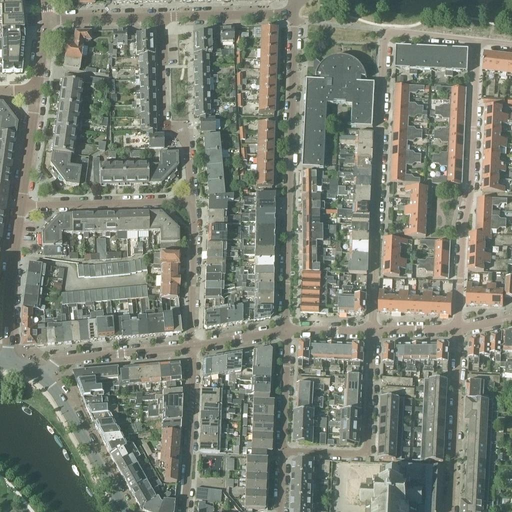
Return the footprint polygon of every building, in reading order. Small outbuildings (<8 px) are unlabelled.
[(18,0),(0,0),(0,73),(2,74),(20,73),(18,0)] [(261,28),(261,39),(276,39),(277,29),(261,28)] [(233,44),(233,29),(220,29),(220,34),(220,39),(220,43),(220,44),(233,44)] [(113,45),(113,47),(127,47),(126,42),(135,41),(135,36),(126,36),(126,32),(113,32),(113,41),(113,45)] [(73,45),(82,47),(83,42),(90,42),(90,33),(75,33),(73,45)] [(194,55),(209,54),(211,54),(211,40),(211,34),(193,35),(194,55)] [(135,52),(153,51),(153,36),(135,36),(135,41),(135,52)] [(276,39),(261,39),(260,49),(276,50),(276,39)] [(67,44),(65,57),(80,59),(82,47),(73,45),(67,44)] [(431,71),(432,49),(396,47),(395,70),(410,70),(409,75),(417,76),(417,71),(431,71)] [(260,49),(260,60),(276,61),(276,50),(260,49)] [(432,49),(431,71),(445,72),(445,77),(452,77),(453,72),(467,73),(468,50),(432,49)] [(153,51),(135,52),(136,56),(138,57),(138,58),(138,64),(154,63),(153,51)] [(209,54),(194,55),(194,67),(209,67),(209,54)] [(495,72),(497,56),(484,54),(482,71),(495,72)] [(509,57),(497,56),(495,72),(507,74),(509,57)] [(80,59),(65,57),(63,69),(79,71),(80,59)] [(372,128),(375,84),(361,83),(361,77),(365,78),(366,79),(366,77),(365,75),(365,73),(364,71),(363,69),(361,67),(360,65),(358,64),(357,62),(355,61),(353,60),(351,59),(349,58),(346,58),(344,57),(342,57),(339,57),(337,57),(336,57),(335,58),(333,58),(331,59),(330,59),(327,61),(326,61),(325,62),(323,64),(322,65),(321,66),(320,67),(319,69),(318,71),(317,72),(316,74),(316,76),(316,77),(316,81),(307,81),(302,169),(324,170),(327,104),(334,105),(334,102),(346,103),(346,105),(352,106),(351,127),(372,128)] [(276,61),(260,60),(259,71),(275,71),(276,61)] [(154,75),(154,63),(138,64),(139,76),(154,75)] [(209,67),(194,67),(194,79),(209,79),(209,67)] [(275,71),(259,71),(259,81),(275,82),(275,71)] [(154,87),(154,75),(139,76),(139,88),(154,87)] [(210,91),(209,79),(194,79),(194,91),(210,91)] [(62,81),(58,106),(80,108),(83,84),(79,83),(76,83),(72,82),(68,82),(64,81),(62,81)] [(275,82),(259,81),(259,92),(274,92),(275,82)] [(393,98),(410,99),(410,94),(416,94),(418,92),(424,92),(424,87),(394,86),(393,98)] [(154,87),(139,88),(139,100),(155,100),(154,87)] [(450,101),(466,101),(467,89),(436,87),(436,92),(442,93),(444,95),(450,96),(450,101)] [(210,91),(194,91),(195,103),(210,103),(210,91)] [(274,92),(259,92),(258,102),(274,103),(274,92)] [(393,98),(393,110),(423,111),(423,107),(418,107),(416,104),(409,104),(410,99),(393,98)] [(155,100),(139,100),(139,112),(155,112),(155,100)] [(466,101),(450,101),(449,106),(444,105),(441,108),(435,108),(435,112),(465,113),(466,101)] [(274,103),(258,102),(258,113),(274,114),(274,103)] [(0,134),(16,136),(18,124),(12,116),(16,113),(12,108),(8,111),(3,104),(0,103),(0,134)] [(210,117),(210,103),(195,103),(195,117),(200,117),(208,117),(210,117)] [(80,108),(58,106),(55,128),(76,131),(80,108)] [(485,119),(508,120),(508,115),(502,115),(502,107),(486,106),(485,119)] [(423,111),(393,110),(392,122),(408,123),(409,118),(415,118),(417,116),(423,116),(423,111)] [(155,112),(139,112),(140,124),(155,124),(155,112)] [(465,113),(435,112),(435,116),(441,117),(443,119),(449,120),(449,125),(465,125),(465,113)] [(208,119),(208,117),(200,117),(200,133),(215,133),(214,120),(214,119),(211,119),(208,119)] [(508,120),(485,119),(485,131),(501,132),(502,128),(501,128),(501,124),(508,125),(508,120)] [(408,123),(392,122),(392,134),(422,135),(422,131),(417,131),(414,128),(408,128),(408,123)] [(155,136),(155,124),(140,124),(140,132),(148,132),(149,149),(163,149),(163,136),(155,136)] [(257,135),(273,135),(273,125),(258,124),(257,135)] [(434,132),(434,136),(464,137),(465,125),(449,125),(448,130),(443,129),(440,132),(434,132)] [(55,128),(51,158),(70,161),(71,156),(73,156),(76,131),(55,128)] [(501,132),(485,131),(484,143),(507,144),(507,139),(501,139),(501,135),(501,132)] [(340,141),(372,142),(372,133),(356,132),(356,137),(341,136),(340,141)] [(0,145),(14,147),(16,136),(0,134),(0,145)] [(422,135),(392,134),(391,146),(407,147),(408,142),(414,142),(416,140),(422,140),(422,135)] [(273,135),(257,135),(257,145),(273,146),(273,135)] [(204,153),(220,152),(218,136),(203,137),(204,153)] [(464,137),(434,136),(434,140),(440,141),(442,143),(448,144),(448,149),(464,149),(464,137)] [(372,142),(340,141),(340,144),(347,145),(347,146),(355,146),(355,151),(372,152),(372,142)] [(484,143),(483,155),(500,156),(501,152),(500,152),(500,148),(506,149),(507,144),(484,143)] [(0,145),(0,156),(13,158),(14,147),(0,145)] [(257,145),(257,156),(272,156),(273,146),(257,145)] [(391,146),(390,158),(421,159),(421,155),(415,155),(413,152),(407,152),(407,147),(391,146)] [(433,155),(433,160),(463,161),(464,149),(448,149),(447,153),(442,153),(439,156),(433,155)] [(372,152),(355,151),(355,156),(346,155),(340,155),(340,160),(345,160),(371,161),(372,152)] [(220,152),(204,153),(206,168),(221,167),(220,152)] [(148,166),(148,185),(161,185),(167,178),(171,181),(175,178),(175,177),(171,174),(178,167),(178,154),(159,154),(159,166),(148,166)] [(483,155),(483,167),(506,168),(506,163),(500,163),(500,159),(500,156),(483,155)] [(0,156),(0,167),(11,169),(13,158),(0,156)] [(272,156),(257,156),(256,166),(272,167),(272,156)] [(70,161),(51,158),(50,165),(56,173),(52,176),(55,180),(59,178),(65,185),(78,187),(79,185),(79,181),(80,177),(80,172),(81,168),(69,166),(70,161)] [(421,159),(390,158),(390,170),(406,171),(406,166),(413,166),(415,164),(421,164),(421,159)] [(371,161),(345,160),(345,164),(355,165),(354,169),(371,170),(371,161)] [(463,161),(433,160),(433,164),(438,165),(441,167),(447,168),(446,172),(463,173),(463,161)] [(124,186),(123,164),(99,165),(99,168),(99,172),(99,176),(99,180),(99,185),(99,187),(124,186)] [(148,185),(148,166),(148,164),(123,164),(124,186),(148,185)] [(256,166),(256,177),(272,177),(272,167),(256,166)] [(11,169),(0,167),(0,177),(10,179),(11,169)] [(222,182),(221,167),(206,168),(207,183),(222,182)] [(506,168),(483,167),(482,179),(499,180),(499,172),(505,173),(506,168)] [(370,179),(371,170),(354,169),(354,174),(339,173),(339,175),(339,178),(345,178),(370,179)] [(406,176),(406,171),(390,170),(389,183),(420,184),(420,179),(414,179),(412,176),(406,176)] [(463,173),(446,172),(446,177),(440,177),(438,180),(432,179),(432,184),(462,186),(463,173)] [(10,179),(0,177),(0,188),(9,190),(10,179)] [(272,177),(256,177),(256,188),(257,188),(271,188),(272,177)] [(370,179),(345,178),(344,183),(353,183),(353,188),(370,189),(370,179)] [(499,180),(482,179),(482,191),(504,192),(504,187),(499,187),(499,180)] [(339,181),(328,181),(302,180),(302,188),(317,188),(316,187),(316,184),(328,184),(330,184),(330,188),(339,188),(339,181)] [(222,182),(207,183),(208,198),(224,197),(222,182)] [(323,187),(316,187),(317,188),(302,188),(302,196),(321,196),(336,196),(338,196),(339,188),(330,188),(329,192),(323,192),(323,187)] [(410,200),(427,201),(428,188),(405,187),(405,193),(411,193),(411,196),(410,196),(410,200)] [(0,199),(7,201),(9,190),(0,188),(0,199)] [(369,198),(370,189),(353,188),(353,192),(346,192),(346,188),(340,188),(340,197),(348,197),(369,198)] [(275,194),(271,194),(257,194),(255,194),(255,198),(244,198),(244,202),(274,203),(275,194)] [(227,202),(239,202),(239,196),(233,196),(224,197),(208,198),(208,212),(226,212),(227,202)] [(336,200),(336,196),(321,196),(302,196),(302,203),(321,203),(321,204),(324,204),(324,200),(336,200)] [(369,198),(348,197),(348,201),(353,202),(352,206),(369,207),(369,198)] [(476,198),(476,211),(492,211),(492,206),(499,207),(501,204),(507,205),(507,200),(476,198)] [(404,207),(404,212),(427,213),(427,201),(410,200),(410,204),(411,204),(411,207),(404,207)] [(274,211),(274,203),(244,202),(244,207),(255,207),(255,211),(274,211)] [(347,210),(346,215),(369,216),(369,207),(352,206),(352,211),(347,210)] [(274,219),(274,211),(255,211),(251,211),(251,215),(243,215),(240,215),(240,216),(240,219),(274,219)] [(476,211),(475,223),(506,225),(506,220),(500,219),(498,217),(492,217),(492,211),(476,211)] [(208,212),(208,220),(235,221),(235,216),(226,216),(226,212),(208,212)] [(404,212),(404,216),(410,217),(410,220),(409,220),(409,224),(426,225),(427,213),(404,212)] [(127,233),(126,213),(115,214),(116,234),(127,233)] [(137,213),(126,213),(127,233),(137,233),(137,213)] [(148,213),(137,213),(137,233),(148,233),(148,232),(148,213)] [(148,213),(148,232),(160,232),(160,250),(177,249),(177,244),(179,244),(179,230),(172,223),(175,220),(171,216),(167,219),(161,213),(148,213)] [(83,234),(82,214),(71,215),(72,234),(72,235),(83,234)] [(93,214),(82,214),(83,234),(94,234),(93,214)] [(104,214),(93,214),(94,234),(105,234),(104,214)] [(115,214),(104,214),(105,234),(109,234),(116,234),(115,214)] [(72,234),(71,215),(59,215),(52,222),(49,219),(45,223),(48,227),(42,234),(42,247),(44,247),(44,257),(61,257),(61,251),(61,247),(68,246),(68,242),(61,235),(72,234)] [(369,216),(346,215),(337,215),(337,224),(340,224),(340,220),(352,220),(352,225),(368,225),(369,216)] [(274,219),(240,219),(240,221),(240,223),(255,224),(255,227),(274,227),(274,219)] [(240,223),(240,221),(235,221),(208,220),(207,228),(226,229),(226,225),(240,225),(240,223)] [(506,225),(475,223),(475,234),(491,235),(491,231),(497,231),(500,228),(506,229),(506,225)] [(426,225),(409,224),(409,228),(410,228),(410,231),(404,231),(403,236),(426,237),(426,225)] [(368,235),(368,225),(352,225),(351,229),(346,229),(346,234),(350,234),(368,235)] [(254,231),(240,231),(240,233),(240,236),(274,236),(274,227),(255,227),(254,231)] [(207,228),(207,236),(240,237),(240,236),(240,233),(237,233),(226,232),(226,229),(207,228)] [(323,239),(323,234),(303,234),(303,242),(329,242),(330,242),(330,239),(323,239)] [(368,245),(368,235),(350,234),(349,244),(368,245)] [(491,236),(491,235),(475,234),(469,234),(468,247),(485,247),(485,244),(485,240),(492,240),(492,236),(491,236)] [(207,236),(207,244),(225,245),(226,241),(240,241),(240,240),(240,237),(207,236)] [(240,236),(240,237),(240,240),(244,240),(254,240),(254,244),(274,244),(274,236),(240,236)] [(106,253),(106,239),(105,239),(97,239),(97,255),(99,255),(99,262),(100,261),(106,261),(106,253)] [(384,252),(401,253),(401,249),(401,245),(407,246),(407,240),(385,239),(384,252)] [(434,254),(450,255),(450,242),(420,241),(415,241),(414,245),(420,245),(420,246),(426,246),(428,249),(434,249),(434,254)] [(207,244),(206,252),(240,253),(240,252),(240,249),(237,249),(225,248),(225,245),(207,244)] [(254,248),(245,248),(245,252),(274,252),(274,244),(254,244),(254,248)] [(368,245),(349,244),(349,254),(367,254),(368,245)] [(485,247),(468,247),(468,259),(491,260),(491,255),(484,255),(485,251),(485,247)] [(240,253),(206,252),(206,261),(225,261),(225,259),(238,259),(238,260),(240,260),(240,253)] [(245,252),(244,252),(244,256),(254,256),(254,260),(273,260),(274,252),(245,252)] [(384,252),(383,264),(406,265),(407,260),(400,260),(400,256),(401,256),(401,253),(384,252)] [(179,266),(179,255),(147,254),(147,265),(152,266),(179,266)] [(349,254),(349,263),(367,264),(367,254),(349,254)] [(449,267),(450,255),(434,254),(433,259),(428,259),(425,261),(419,261),(419,266),(449,267)] [(491,260),(468,259),(467,271),(484,272),(484,268),(484,264),(490,264),(491,260)] [(273,268),(273,260),(254,260),(254,263),(240,263),(239,268),(243,268),(255,268),(273,268)] [(206,261),(206,269),(233,269),(233,265),(225,265),(225,261),(206,261)] [(367,264),(349,263),(349,274),(367,275),(367,264)] [(406,265),(383,264),(383,276),(399,277),(400,269),(406,270),(406,265)] [(52,273),(52,268),(45,267),(29,265),(28,270),(27,271),(27,274),(28,275),(28,276),(44,278),(45,273),(52,273)] [(179,277),(179,266),(152,266),(152,270),(160,270),(160,277),(179,277)] [(449,279),(449,267),(419,266),(419,270),(425,270),(427,273),(433,273),(433,279),(449,279)] [(273,268),(255,268),(255,276),(273,276),(273,268)] [(233,269),(206,269),(205,277),(224,277),(224,273),(235,273),(235,276),(239,276),(239,269),(233,269)] [(303,273),(302,281),(333,282),(334,278),(327,277),(327,273),(303,273)] [(26,276),(25,287),(43,289),(44,278),(28,276),(26,276)] [(205,277),(205,285),(223,284),(223,281),(237,281),(237,282),(242,281),(242,276),(239,276),(235,276),(235,277),(224,277),(205,277)] [(242,276),(242,281),(242,285),(245,285),(246,281),(255,281),(255,285),(273,285),(273,276),(255,276),(248,276),(247,276),(243,276),(242,276)] [(160,277),(160,287),(178,288),(179,277),(160,277)] [(205,285),(205,293),(223,292),(242,286),(242,285),(242,281),(237,282),(237,283),(238,285),(223,287),(223,284),(205,285)] [(336,287),(336,282),(333,282),(302,281),(302,289),(327,290),(327,286),(330,286),(336,287)] [(479,306),(479,290),(475,289),(475,290),(472,290),(472,284),(467,284),(466,306),(479,306)] [(484,290),(479,290),(479,306),(490,307),(491,284),(487,284),(486,291),(484,290)] [(496,284),(491,284),(490,307),(503,308),(504,291),(498,291),(496,291),(496,284)] [(242,286),(242,291),(242,293),(254,293),(273,293),(273,285),(255,285),(254,289),(245,289),(245,285),(242,285),(242,286)] [(223,292),(205,293),(205,300),(215,300),(220,300),(222,300),(223,295),(237,292),(238,293),(242,291),(242,286),(223,292)] [(25,287),(23,298),(25,298),(41,300),(43,289),(25,287)] [(160,287),(160,301),(160,300),(169,299),(178,299),(178,288),(160,287)] [(346,315),(347,287),(342,287),(342,290),(343,290),(343,297),(339,297),(339,299),(339,307),(338,314),(338,315),(346,315)] [(352,287),(347,287),(346,315),(354,315),(355,297),(351,297),(351,290),(352,290),(352,287)] [(391,313),(392,296),(387,296),(387,297),(384,297),(385,291),(384,291),(384,288),(379,288),(378,313),(391,313)] [(302,289),(302,297),(327,298),(327,290),(302,289)] [(355,292),(355,297),(354,315),(364,316),(366,314),(367,289),(362,289),(361,293),(355,292)] [(238,294),(237,294),(235,299),(234,325),(242,323),(242,310),(242,305),(238,306),(239,300),(243,300),(243,297),(242,297),(242,293),(242,291),(238,293),(238,294)] [(392,296),(391,313),(403,314),(404,291),(399,291),(399,297),(396,297),(392,296)] [(404,291),(403,314),(414,314),(415,297),(411,297),(411,298),(408,298),(408,291),(404,291)] [(419,298),(415,297),(414,314),(427,315),(428,292),(423,292),(423,298),(419,298)] [(428,292),(427,315),(439,315),(440,299),(435,298),(435,299),(432,299),(432,292),(428,292)] [(254,293),(242,293),(242,297),(243,297),(254,298),(254,302),(273,302),(273,293),(254,293)] [(235,299),(237,294),(235,294),(230,296),(230,307),(227,308),(227,326),(234,325),(235,299)] [(444,299),(440,299),(439,315),(451,316),(452,294),(447,294),(447,300),(444,299)] [(302,297),(301,305),(320,306),(326,306),(327,298),(302,297)] [(36,311),(39,311),(43,311),(44,311),(45,307),(41,307),(41,300),(25,298),(24,299),(23,300),(23,303),(24,304),(23,309),(22,309),(22,329),(30,329),(30,326),(26,326),(26,322),(32,322),(32,320),(35,319),(35,311),(36,312),(36,311)] [(172,335),(169,299),(160,300),(164,336),(172,335)] [(178,299),(169,299),(172,335),(181,334),(180,320),(179,309),(178,299)] [(147,337),(144,300),(140,300),(141,318),(137,318),(139,338),(147,337)] [(155,336),(153,311),(149,312),(148,302),(148,301),(148,300),(144,300),(147,337),(155,336)] [(157,311),(153,311),(155,336),(164,336),(160,300),(160,301),(157,301),(157,311)] [(212,310),(212,329),(219,328),(219,309),(219,303),(220,301),(220,300),(215,300),(214,310),(212,310)] [(273,310),(273,302),(254,302),(254,306),(244,305),(245,301),(242,301),(242,305),(242,310),(248,310),(255,310),(273,310)] [(113,340),(111,315),(111,310),(110,310),(110,303),(107,303),(107,309),(106,310),(107,321),(103,321),(105,341),(113,340)] [(71,306),(71,307),(73,307),(73,312),(73,314),(70,315),(71,324),(70,325),(71,344),(80,343),(77,312),(77,305),(71,306)] [(319,310),(320,306),(301,305),(301,313),(319,314),(328,315),(328,310),(319,310)] [(139,338),(137,318),(133,319),(132,307),(128,307),(128,310),(130,338),(139,338)] [(130,338),(128,310),(119,311),(120,320),(122,339),(130,338)] [(212,329),(212,310),(208,311),(204,312),(204,328),(206,330),(212,329)] [(272,316),(273,310),(255,310),(255,321),(270,319),(272,316)] [(88,343),(87,323),(82,323),(82,315),(82,311),(77,312),(80,343),(88,343)] [(105,341),(103,321),(100,321),(99,311),(94,311),(94,314),(97,342),(105,341)] [(97,342),(94,314),(90,314),(91,323),(87,323),(88,343),(97,342)] [(122,339),(120,320),(116,320),(116,314),(111,315),(113,340),(122,339)] [(71,344),(70,325),(66,325),(65,315),(64,315),(60,316),(60,317),(63,345),(71,344)] [(53,320),(52,320),(55,346),(63,345),(60,317),(56,318),(57,320),(53,320)] [(36,322),(36,319),(35,319),(32,320),(32,322),(26,322),(26,326),(30,326),(30,329),(22,329),(21,348),(23,348),(36,347),(36,322)] [(52,320),(44,321),(46,346),(55,346),(52,320)] [(40,322),(36,322),(36,347),(46,346),(44,321),(40,322)] [(511,332),(503,334),(502,356),(507,356),(507,360),(511,360),(511,332)] [(501,356),(502,335),(491,337),(491,356),(496,356),(496,363),(500,363),(501,356)] [(490,356),(491,337),(480,339),(479,365),(483,365),(484,365),(484,358),(490,358),(490,356)] [(478,368),(480,339),(471,340),(470,342),(469,360),(475,360),(474,368),(478,368)] [(310,363),(310,361),(311,344),(302,343),(300,345),(298,370),(303,370),(303,363),(310,363)] [(318,344),(311,344),(310,361),(314,361),(313,368),(312,368),(312,371),(317,371),(318,344)] [(326,362),(327,344),(318,344),(317,371),(317,376),(320,376),(321,371),(323,372),(323,368),(322,368),(322,361),(326,362)] [(327,344),(326,362),(331,362),(331,369),(329,369),(329,372),(335,372),(336,345),(327,344)] [(345,345),(336,345),(335,372),(340,372),(340,369),(339,369),(339,362),(344,362),(345,346),(345,345)] [(393,373),(393,346),(386,346),(386,345),(383,348),(384,348),(383,365),(386,365),(386,372),(393,373)] [(411,373),(410,345),(402,346),(403,363),(407,363),(407,370),(405,370),(405,373),(411,373)] [(420,363),(420,345),(410,345),(411,373),(416,373),(416,370),(415,370),(416,362),(420,363)] [(428,345),(420,345),(420,363),(424,363),(424,370),(423,370),(423,373),(428,373),(428,345)] [(428,345),(428,373),(434,373),(434,370),(433,370),(433,362),(437,363),(436,345),(428,345)] [(450,347),(447,345),(436,345),(437,363),(437,364),(443,364),(443,371),(448,372),(449,348),(450,347)] [(353,346),(345,346),(344,362),(349,363),(348,370),(347,370),(347,372),(352,373),(353,346)] [(353,346),(352,373),(351,373),(351,376),(358,376),(358,371),(363,372),(364,348),(362,346),(353,346)] [(403,363),(402,346),(393,346),(393,373),(399,373),(399,370),(398,370),(398,363),(403,363)] [(253,352),(241,354),(240,369),(245,369),(247,370),(248,365),(252,366),(252,370),(270,370),(271,351),(269,349),(253,352)] [(240,376),(240,369),(241,354),(233,356),(232,375),(232,385),(232,392),(234,392),(234,385),(236,385),(236,375),(240,376)] [(232,375),(233,356),(226,357),(225,376),(229,376),(228,387),(224,387),(224,392),(225,392),(232,392),(232,385),(232,375)] [(225,376),(226,357),(218,358),(217,377),(216,391),(221,391),(222,377),(225,376)] [(218,358),(210,359),(210,379),(214,378),(213,391),(216,391),(217,377),(218,358)] [(210,379),(210,359),(205,360),(203,363),(202,391),(209,391),(210,379)] [(179,364),(168,365),(172,391),(176,391),(175,382),(181,381),(179,364)] [(172,391),(168,365),(158,366),(160,384),(166,383),(167,392),(172,391)] [(160,384),(158,366),(147,367),(150,385),(160,384)] [(147,367),(137,368),(139,386),(145,385),(150,385),(147,367)] [(139,386),(137,368),(127,369),(130,395),(134,394),(133,386),(139,386)] [(127,369),(117,370),(119,387),(125,386),(125,394),(130,394),(127,369)] [(270,379),(270,370),(252,370),(252,374),(247,374),(247,370),(245,369),(240,369),(240,376),(240,377),(270,379)] [(117,378),(116,370),(72,373),(75,382),(117,378)] [(335,379),(335,383),(361,384),(362,384),(363,377),(346,376),(345,381),(338,379),(335,379)] [(270,379),(240,377),(239,377),(239,382),(251,382),(251,387),(269,387),(270,379)] [(118,387),(117,378),(75,382),(79,390),(118,387)] [(425,380),(424,388),(424,390),(447,391),(447,381),(425,380)] [(494,389),(494,383),(491,383),(487,383),(483,383),(479,383),(475,382),(471,382),(467,382),(467,391),(484,392),(484,387),(491,388),(491,389),(494,389)] [(301,385),(297,384),(297,394),(314,394),(314,390),(321,390),(321,392),(324,392),(324,386),(323,386),(320,386),(317,386),(314,385),(311,385),(307,385),(304,385),(301,385)] [(362,385),(335,384),(335,389),(338,390),(338,388),(345,389),(344,393),(362,394),(362,385)] [(118,387),(79,390),(82,399),(103,397),(103,393),(119,391),(118,387)] [(269,387),(251,387),(248,387),(248,391),(239,390),(239,395),(244,395),(253,396),(253,395),(269,396),(269,387)] [(446,402),(447,391),(424,390),(424,392),(424,401),(446,402)] [(162,396),(142,398),(141,398),(141,402),(155,401),(157,401),(182,399),(182,391),(176,391),(172,391),(167,392),(162,392),(162,396)] [(225,396),(225,392),(224,392),(221,391),(216,391),(213,391),(209,391),(202,391),(201,399),(231,400),(231,396),(225,396)] [(491,392),(484,392),(467,391),(467,400),(483,401),(493,401),(494,401),(496,401),(496,395),(493,395),(491,395),(491,392)] [(334,396),(334,401),(361,403),(362,394),(344,393),(344,398),(338,397),(338,396),(334,396)] [(297,394),(296,404),(324,405),(324,398),(321,398),(320,399),(314,399),(314,394),(297,394)] [(253,395),(253,396),(252,409),(273,410),(274,401),(269,401),(269,396),(253,395)] [(103,397),(82,399),(86,409),(110,407),(109,396),(103,397)] [(404,408),(405,399),(382,398),(381,409),(404,410),(404,408)] [(157,401),(157,407),(148,407),(148,408),(141,408),(141,409),(141,410),(140,413),(181,410),(182,399),(157,401)] [(231,404),(231,400),(201,399),(201,406),(221,407),(227,408),(227,404),(231,404)] [(493,412),(494,401),(493,401),(483,401),(467,400),(466,410),(493,412)] [(361,412),(361,403),(334,401),(334,407),(337,407),(337,406),(344,406),(343,411),(361,412)] [(446,412),(446,402),(424,401),(423,409),(423,411),(446,412)] [(296,404),(296,412),(315,412),(315,411),(313,411),(313,407),(320,408),(320,409),(323,409),(324,405),(296,404)] [(228,410),(228,408),(227,408),(221,407),(201,406),(201,414),(230,415),(232,415),(235,415),(235,411),(228,410)] [(110,407),(86,409),(86,410),(90,417),(118,414),(117,407),(110,407)] [(252,409),(252,417),(273,418),(273,410),(252,409)] [(404,420),(404,412),(404,410),(381,409),(381,419),(404,420)] [(181,410),(140,413),(140,419),(148,419),(159,418),(159,424),(181,422),(181,410)] [(493,423),(493,412),(466,410),(466,421),(470,422),(493,423)] [(343,411),(342,411),(341,423),(360,424),(361,412),(343,411)] [(445,422),(446,412),(423,411),(423,413),(422,421),(445,422)] [(296,412),(295,422),(302,422),(302,424),(308,424),(308,423),(318,424),(318,418),(314,418),(315,412),(296,412)] [(118,414),(90,417),(93,424),(119,421),(118,414)] [(229,420),(230,415),(201,414),(200,422),(220,423),(220,420),(229,420)] [(272,427),(273,418),(252,417),(252,426),(272,427)] [(403,430),(403,428),(404,420),(381,419),(380,429),(403,430)] [(128,420),(119,421),(93,424),(97,431),(117,429),(115,426),(128,424),(128,420)] [(445,432),(445,422),(422,421),(422,429),(422,431),(445,432)] [(181,422),(159,424),(153,424),(153,433),(154,433),(162,432),(180,430),(181,422)] [(220,423),(200,422),(200,430),(228,431),(228,426),(225,426),(225,423),(220,423)] [(302,422),(295,422),(295,434),(314,434),(314,428),(317,428),(318,424),(308,423),(308,424),(302,424),(302,422)] [(493,432),(493,423),(470,422),(470,424),(469,425),(468,431),(493,432)] [(338,423),(329,423),(329,427),(341,428),(340,435),(360,436),(360,424),(341,423),(338,423)] [(272,435),(272,427),(252,426),(251,434),(272,435)] [(137,434),(134,427),(130,427),(128,427),(128,431),(118,432),(117,429),(97,431),(100,438),(128,435),(137,434)] [(403,440),(403,432),(403,430),(380,429),(380,439),(403,440)] [(180,433),(180,430),(162,432),(161,439),(180,441),(180,433)] [(200,430),(200,437),(220,438),(227,439),(227,435),(233,435),(233,431),(228,431),(200,430)] [(444,442),(445,432),(422,431),(422,433),(421,441),(444,442)] [(492,443),(493,432),(468,431),(468,437),(469,439),(469,442),(492,443)] [(272,444),(272,435),(251,434),(251,443),(272,444)] [(314,434),(295,434),(294,442),(299,442),(299,445),(316,446),(316,440),(314,440),(314,434)] [(129,444),(128,435),(100,438),(109,455),(122,450),(132,444),(129,444)] [(359,445),(360,436),(340,435),(340,442),(337,441),(337,446),(355,447),(355,445),(359,445)] [(220,438),(200,437),(199,445),(227,446),(227,442),(220,442),(220,438)] [(179,451),(179,442),(180,441),(161,439),(161,450),(179,451)] [(402,451),(402,449),(403,440),(380,439),(379,449),(402,451)] [(444,453),(444,442),(421,441),(421,450),(421,452),(444,453)] [(136,442),(133,444),(138,452),(142,450),(136,442)] [(492,453),(492,443),(469,442),(469,444),(468,446),(467,452),(492,453)] [(271,452),(272,444),(251,443),(251,449),(243,449),(242,454),(245,455),(266,456),(266,452),(271,452)] [(122,450),(109,455),(109,456),(115,466),(138,452),(133,444),(132,444),(122,450)] [(227,450),(227,446),(199,445),(199,453),(219,454),(219,450),(227,450)] [(402,461),(402,453),(402,451),(379,449),(379,460),(402,461)] [(178,462),(179,452),(179,451),(161,450),(160,461),(178,462)] [(138,452),(115,466),(120,474),(136,465),(134,460),(140,456),(138,452)] [(443,463),(444,453),(421,452),(421,454),(420,462),(443,463)] [(491,463),(492,453),(467,452),(467,458),(468,459),(468,462),(491,463)] [(266,460),(245,459),(245,460),(246,460),(246,468),(240,467),(240,472),(245,472),(245,480),(238,480),(238,489),(245,489),(244,497),(239,497),(239,501),(244,501),(243,511),(251,511),(264,511),(266,460)] [(177,473),(178,462),(160,461),(159,463),(155,462),(155,469),(159,469),(159,470),(165,470),(165,472),(177,473)] [(313,481),(314,462),(298,461),(298,463),(293,463),(293,479),(302,480),(302,481),(313,481)] [(491,473),(491,463),(468,462),(468,465),(467,466),(466,472),(491,473)] [(401,464),(400,468),(405,468),(405,482),(417,483),(417,488),(422,489),(422,506),(416,506),(415,511),(441,511),(443,466),(401,464)] [(139,469),(136,465),(120,474),(125,483),(145,471),(143,467),(139,469)] [(415,511),(416,506),(422,506),(422,489),(417,488),(417,483),(405,482),(405,468),(400,468),(380,467),(380,481),(366,481),(366,486),(360,486),(360,503),(365,504),(365,506),(365,511),(415,511)] [(145,471),(125,483),(129,491),(146,482),(145,480),(144,477),(147,475),(145,471)] [(176,484),(177,473),(165,472),(164,483),(176,484)] [(490,483),(491,473),(466,472),(466,478),(467,479),(467,482),(490,483)] [(293,479),(292,498),(313,499),(313,481),(302,481),(302,480),(293,479)] [(157,487),(161,485),(158,481),(148,486),(146,482),(129,491),(134,500),(157,487)] [(490,494),(490,483),(467,482),(467,485),(466,487),(465,492),(490,494)] [(159,491),(157,487),(134,500),(139,509),(144,506),(156,499),(153,494),(159,491)] [(489,503),(490,494),(465,492),(465,498),(466,500),(466,502),(489,503)] [(173,511),(175,502),(174,502),(168,501),(168,499),(171,494),(166,493),(162,504),(159,511),(173,511)] [(158,498),(156,499),(144,506),(142,511),(159,511),(162,504),(160,503),(158,498)] [(292,498),(291,511),(312,511),(313,499),(292,498)] [(493,511),(494,503),(489,503),(466,502),(462,502),(461,511),(493,511)] [(204,503),(204,505),(203,511),(212,511),(213,505),(204,503)]
